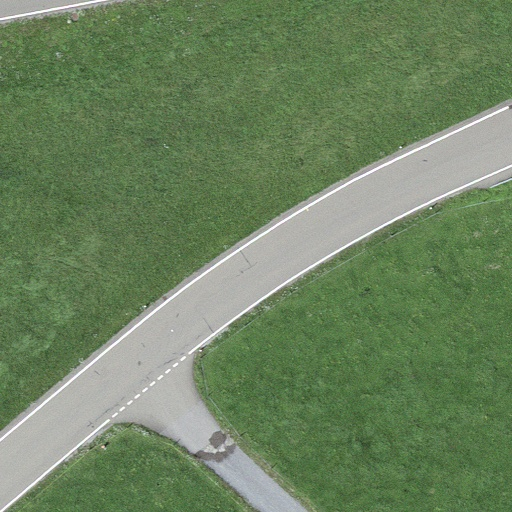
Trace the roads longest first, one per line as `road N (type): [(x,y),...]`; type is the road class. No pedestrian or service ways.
road 1 (tertiary): [(0,479),(129,367),(304,237),(511,144)]
road 2 (track): [(129,367),(276,511)]
